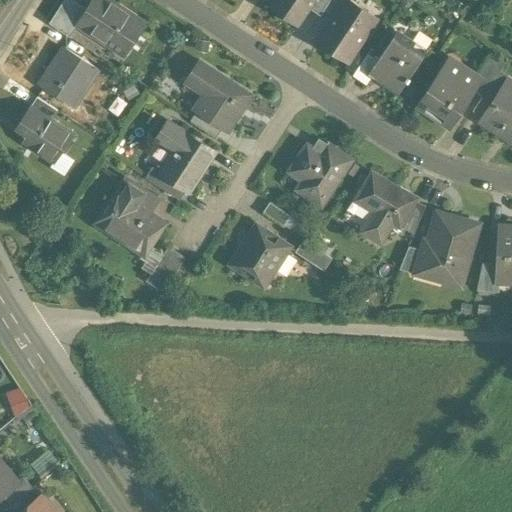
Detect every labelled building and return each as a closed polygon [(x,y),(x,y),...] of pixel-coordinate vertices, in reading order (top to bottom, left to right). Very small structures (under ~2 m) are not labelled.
[(86,9),(71,0),(61,0),(47,24),(68,37),(76,25),(86,9)] [(91,0),(86,9),(76,25),(122,54),(142,23),(107,0),(91,0)] [(316,0),(273,0),(268,8),(298,28),(312,6),(316,0)] [(316,0),(312,6),(322,12),(323,10),(330,0),(316,0)] [(348,0),(344,0),(334,17),(318,42),(348,61),(376,18),(348,0)] [(330,0),(323,10),(334,17),(344,0),(330,0)] [(376,62),(368,74),(372,77),(397,94),(423,55),(394,36),(376,62)] [(88,51),(69,39),(63,48),(81,60),(88,51)] [(63,48),(39,84),(72,106),(85,87),(81,84),(92,67),(81,60),(63,48)] [(489,53),(474,77),(479,80),(472,90),(482,96),(497,73),(504,62),(489,53)] [(366,55),(352,76),(366,85),(372,77),(368,74),(376,62),(366,55)] [(207,93),(195,112),(222,129),(226,132),(251,95),(199,60),(186,79),(207,93)] [(474,77),(448,60),(418,106),(448,126),(472,90),(479,80),(474,77)] [(482,96),(472,112),(482,119),(508,80),(497,73),(482,96)] [(511,82),(508,80),(482,119),(511,138),(511,82)] [(56,111),(35,98),(29,107),(49,121),(56,111)] [(49,121),(29,107),(17,125),(29,133),(24,142),(53,161),(70,135),(49,121)] [(222,129),(195,112),(189,122),(215,139),(222,129)] [(213,152),(166,121),(153,140),(172,152),(159,172),(158,174),(184,191),(187,193),(213,152)] [(319,155),(305,146),(288,171),(310,186),(304,195),(319,205),(349,159),(326,144),(319,155)] [(184,191),(158,174),(159,172),(150,166),(143,177),(178,200),(184,191)] [(397,189),(370,174),(355,200),(373,211),(361,231),(379,241),(390,221),(399,226),(412,201),(396,191),(397,189)] [(152,201),(121,181),(95,222),(119,237),(122,233),(145,249),(162,224),(144,213),(152,201)] [(424,208),(412,201),(399,226),(413,234),(424,208)] [(287,216),(268,204),(261,213),(281,226),(287,216)] [(450,215),(435,211),(427,240),(423,239),(420,250),(415,269),(443,277),(442,280),(460,286),(473,243),(471,242),(476,225),(449,217),(450,215)] [(248,238),(246,237),(228,265),(252,280),(256,274),(268,282),(291,248),(256,225),(248,238)] [(511,226),(500,226),(498,264),(497,283),(499,283),(511,283),(511,226)] [(330,259),(303,240),(294,253),(322,272),(330,259)] [(408,247),(399,269),(413,273),(415,269),(420,250),(408,247)] [(182,260),(166,249),(144,281),(161,292),(182,260)] [(498,264),(482,263),(477,290),(498,294),(499,283),(497,283),(498,264)] [(18,386),(5,394),(17,413),(30,404),(18,386)] [(0,461),(0,499),(2,498),(19,484),(18,482),(0,461)] [(19,484),(2,498),(10,506),(31,489),(22,478),(18,482),(19,484)] [(55,511),(42,495),(21,511),(55,511)]
